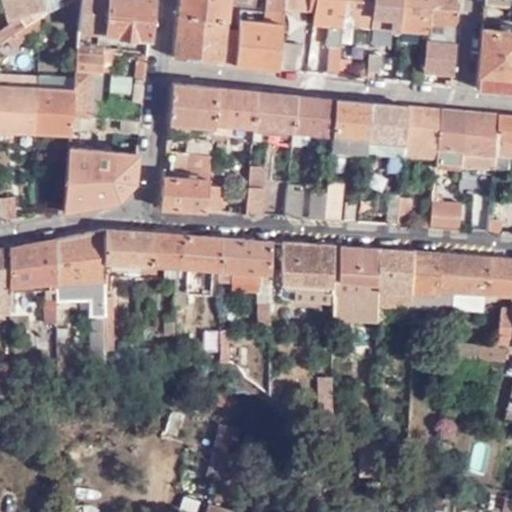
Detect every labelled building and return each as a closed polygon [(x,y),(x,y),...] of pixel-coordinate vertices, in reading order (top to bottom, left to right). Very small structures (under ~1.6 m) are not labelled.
[(0,28),(0,41),(40,15),(45,11),(42,0),(1,0),(7,19),(18,16),(0,30),(0,28)] [(82,0),(80,28),(150,38),(154,0),(82,0)] [(181,0),(176,56),(235,61),(237,41),(222,40),(226,0),(181,0)] [(266,0),(265,14),(283,16),(285,6),(285,0),(266,0)] [(344,12),(345,0),(285,0),(285,6),(311,8),(344,12)] [(371,16),(372,0),(345,0),(344,12),(343,22),(341,39),(351,40),(353,15),(371,16)] [(401,18),(402,0),(372,0),(371,16),(392,18),(401,18)] [(431,21),(432,0),(402,0),(401,18),(424,20),(431,21)] [(457,23),(459,0),(432,0),(431,21),(457,23)] [(344,12),(311,8),(310,18),(343,22),(344,12)] [(237,41),(235,61),(279,66),(282,40),(280,40),(283,16),(265,14),(264,22),(239,20),(237,41)] [(392,18),(371,16),(370,26),(391,27),(392,18)] [(400,25),(401,18),(392,18),(391,27),(391,28),(399,29),(400,25)] [(423,31),(424,20),(401,18),(400,25),(399,29),(423,31)] [(499,30),(482,29),(476,88),(511,90),(511,21),(500,20),(499,30)] [(457,24),(457,23),(431,21),(429,31),(428,41),(440,42),(441,34),(456,34),(457,24)] [(455,43),(456,34),(441,34),(440,42),(455,43)] [(282,40),(279,66),(307,69),(308,64),(298,62),(301,43),(282,40)] [(332,40),(329,72),(337,73),(338,63),(341,41),(332,40)] [(452,74),(455,43),(440,42),(428,41),(423,71),(452,74)] [(72,113),(100,116),(104,70),(105,47),(78,44),(74,88),(72,113)] [(105,47),(104,70),(112,70),(112,48),(105,47)] [(132,100),(144,101),(149,53),(137,52),(132,100)] [(366,67),(365,76),(372,76),(373,72),(377,72),(379,55),(368,55),(366,67)] [(338,63),(337,73),(348,74),(349,63),(338,63)] [(356,66),(354,74),(365,76),(366,67),(356,66)] [(386,68),(385,77),(394,79),(395,69),(386,68)] [(415,70),(413,81),(421,82),(423,71),(415,70)] [(214,121),(217,85),(174,81),(171,120),(214,124),(214,121)] [(0,127),(36,130),(37,109),(37,86),(0,83),(0,127)] [(253,125),(257,89),(217,85),(214,121),(253,125)] [(36,130),(70,132),(72,113),(74,88),(37,86),(37,109),(36,130)] [(294,129),(298,94),(257,89),(253,125),(262,125),(282,127),(294,129)] [(332,133),(336,98),(298,94),(294,129),(332,133)] [(365,150),(373,101),(336,98),(332,133),(330,150),(365,154),(365,150)] [(403,154),(410,105),(373,101),(365,150),(403,154)] [(437,161),(444,109),(410,105),(403,154),(403,156),(435,160),(437,161)] [(495,153),(500,114),(444,109),(437,161),(439,161),(493,166),(495,153)] [(70,132),(70,139),(97,142),(100,116),(72,113),(70,132)] [(511,155),(511,115),(500,114),(495,153),(511,155)] [(132,129),(141,130),(142,120),(133,119),(132,129)] [(261,139),(262,125),(253,125),(252,139),(261,139)] [(211,152),(212,140),(203,139),(202,152),(211,152)] [(137,181),(138,153),(69,146),(64,200),(63,209),(117,200),(137,181)] [(188,173),(165,172),(162,206),(204,209),(207,184),(211,152),(202,152),(190,151),(189,167),(196,167),(195,174),(188,173)] [(244,212),(260,212),(264,167),(249,165),(244,212)] [(340,181),(326,180),(326,190),(322,217),(336,218),(340,181)] [(292,182),(287,182),(283,214),(298,215),(300,189),(292,188),(292,182)] [(207,184),(204,209),(220,210),(222,184),(207,184)] [(322,217),(326,190),(311,189),(308,216),(322,217)] [(430,201),(432,190),(422,190),(417,224),(427,224),(430,201)] [(396,197),(397,194),(389,194),(384,222),(392,222),(396,197)] [(13,219),(22,217),(17,195),(9,196),(9,199),(13,219)] [(392,222),(406,224),(409,198),(396,197),(392,222)] [(1,201),(5,221),(13,219),(9,199),(1,201)] [(355,219),(357,201),(344,200),(341,219),(355,219)] [(459,204),(430,201),(427,224),(457,227),(459,204)] [(500,214),(488,213),(487,223),(486,229),(498,230),(500,214)] [(105,230),(58,238),(56,280),(56,290),(56,297),(92,298),(92,345),(106,346),(105,273),(105,261),(105,230)] [(182,235),(105,230),(105,261),(181,266),(182,235)] [(221,238),(182,235),(181,266),(180,279),(174,278),(173,306),(183,306),(184,285),(211,286),(212,269),(220,269),(221,238)] [(58,238),(7,248),(8,285),(56,280),(58,238)] [(220,279),(257,282),(256,323),(265,323),(271,241),(221,238),(220,269),(220,279)] [(333,247),(282,243),(281,279),(294,281),(332,284),(333,247)] [(339,281),(380,282),(380,251),(340,247),(339,281)] [(0,312),(9,312),(8,285),(7,248),(0,249),(0,312)] [(410,308),(411,295),(413,253),(380,251),(380,282),(379,295),(379,322),(387,322),(388,307),(410,308)] [(451,306),(452,292),(454,256),(413,253),(411,295),(410,308),(440,310),(440,305),(451,306)] [(511,260),(454,256),(452,292),(500,296),(499,312),(498,321),(509,322),(508,345),(511,345),(511,336),(511,260)] [(181,266),(105,261),(105,273),(174,278),(180,279),(181,266)] [(332,303),(332,296),(332,284),(294,281),(293,299),(332,303)] [(44,320),(56,320),(56,297),(56,290),(51,290),(51,295),(45,295),(44,320)] [(500,296),(452,292),(451,306),(451,308),(499,312),(500,296)] [(366,321),(379,322),(379,295),(367,295),(366,321)] [(331,314),(348,314),(348,296),(332,296),(332,303),(331,314)] [(164,332),(174,332),(174,320),(165,319),(164,332)] [(509,322),(498,321),(495,344),(508,345),(509,322)] [(219,340),(219,326),(210,325),(210,340),(219,340)] [(219,340),(219,358),(229,359),(230,327),(219,326),(219,340)] [(485,347),(448,343),(446,376),(483,380),(484,360),(485,347)] [(507,349),(485,347),(484,360),(505,361),(507,349)] [(319,427),(331,434),(332,378),(323,378),(323,402),(319,403),(319,427)] [(185,433),(187,410),(168,409),(166,431),(185,433)] [(217,425),(204,480),(227,488),(241,432),(217,425)] [(361,442),(376,443),(376,427),(360,425),(361,442)] [(358,470),(375,473),(376,443),(361,442),(360,442),(358,470)] [(261,511),(262,509),(256,508),(255,511),(250,511),(235,508),(238,496),(218,490),(214,503),(209,502),(206,511),(261,511)] [(184,511),(197,511),(201,501),(179,494),(175,509),(184,511)] [(501,510),(507,511),(508,506),(510,500),(510,498),(511,496),(504,495),(501,510)]
